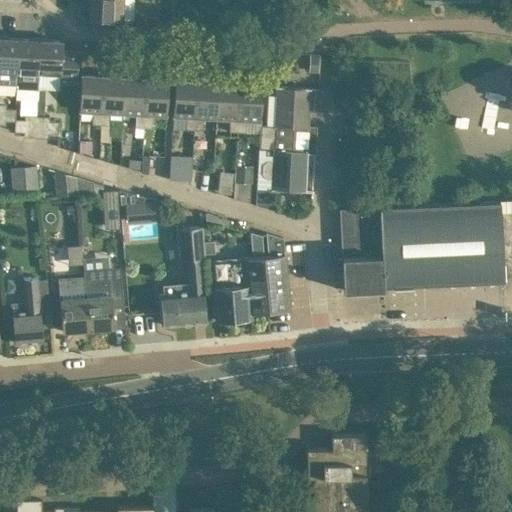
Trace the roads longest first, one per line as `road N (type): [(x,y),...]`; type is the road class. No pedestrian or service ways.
road 1 (residential): [(316,233),(0,135)]
road 2 (residential): [(214,381),(154,360),(0,374)]
road 3 (secondary): [(0,418),(214,381)]
road 4 (secondary): [(324,359),(511,352)]
road 5 (residential): [(316,233),(324,66)]
road 6 (residential): [(324,359),(316,233)]
